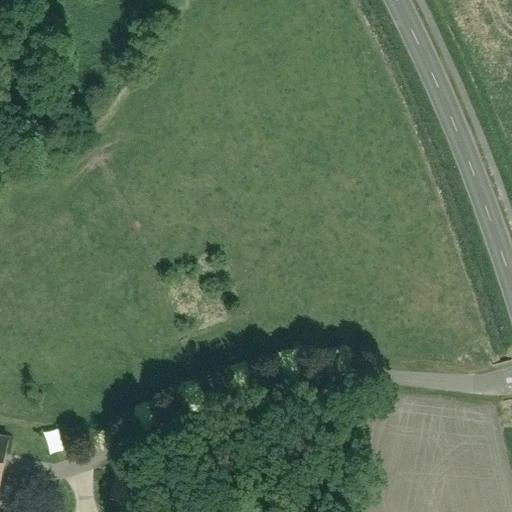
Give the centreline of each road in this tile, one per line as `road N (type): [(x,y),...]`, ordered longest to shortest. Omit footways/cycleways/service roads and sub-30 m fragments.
road 1 (residential): [(511,380),(284,407),(11,499)]
road 2 (tertiary): [(511,297),(481,202),(391,0)]
